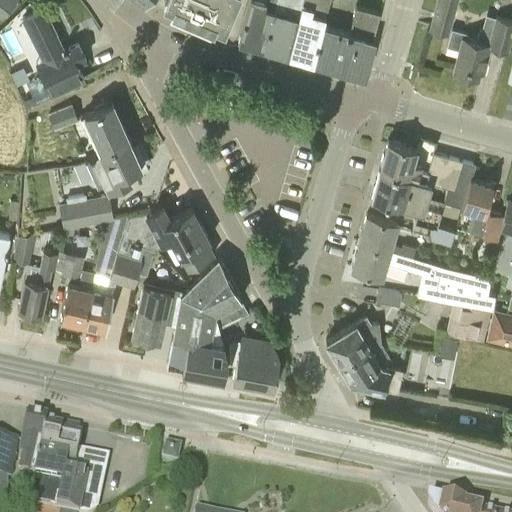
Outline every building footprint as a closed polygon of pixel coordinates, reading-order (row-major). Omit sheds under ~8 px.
[(13,0),(9,0),(0,9),(0,11),(6,17),(18,4),(13,0)] [(0,0),(0,9),(8,0),(0,0)] [(170,14),(185,20),(209,30),(213,21),(223,25),(233,0),(164,0),(174,5),(170,14)] [(247,0),(246,4),(238,38),(261,44),(273,0),(247,0)] [(273,0),(261,44),(285,51),(299,0),(273,0)] [(299,0),(285,51),(311,58),(320,24),(326,0),(299,0)] [(447,32),(455,0),(437,0),(430,27),(447,32)] [(311,58),(313,58),(314,59),(314,58),(329,62),(329,63),(338,65),(339,65),(363,72),(363,73),(373,39),(372,39),(379,11),(355,5),(348,31),(320,24),(311,58)] [(36,101),(66,85),(84,77),(77,62),(86,57),(78,40),(68,45),(67,43),(63,46),(64,48),(61,49),(55,36),(58,35),(43,7),(21,19),(42,56),(38,58),(45,72),(26,81),(36,101)] [(482,71),(490,46),(507,49),(511,31),(511,19),(495,14),(495,16),(485,13),(481,27),(479,27),(475,40),(467,37),(468,32),(451,27),(447,44),(459,47),(453,69),(477,75),(478,70),(479,70),(482,71)] [(98,149),(128,136),(112,101),(82,115),(98,149)] [(68,104),(46,113),(53,128),(74,118),(68,104)] [(137,144),(133,146),(128,136),(98,149),(98,150),(85,157),(92,173),(99,170),(108,189),(130,179),(127,171),(141,165),(140,164),(145,162),(137,144)] [(431,183),(446,187),(447,185),(453,186),(460,159),(433,152),(427,172),(419,169),(421,163),(412,161),(416,147),(388,139),(380,168),(431,181),(431,183)] [(447,185),(446,187),(443,201),(459,206),(468,176),(471,177),(475,164),(460,159),(453,186),(447,185)] [(425,205),(431,183),(431,181),(380,168),(371,198),(416,210),(414,218),(432,223),(436,224),(440,209),(425,205)] [(501,222),(503,213),(486,208),(493,184),(471,177),(468,176),(459,206),(461,207),(461,208),(473,211),(468,230),(496,237),(498,231),(501,222)] [(65,224),(88,220),(112,216),(108,194),(84,198),(83,194),(65,197),(66,202),(61,203),(65,224)] [(511,201),(507,200),(503,213),(501,222),(498,231),(511,234),(511,201)] [(143,245),(154,247),(165,241),(172,238),(180,254),(188,267),(214,252),(207,240),(209,239),(191,206),(169,218),(161,204),(152,208),(126,214),(115,252),(140,259),(143,245)] [(411,253),(413,246),(402,243),(401,245),(388,242),(393,220),(367,212),(360,239),(411,253)] [(137,271),(140,259),(115,252),(126,214),(104,219),(94,270),(108,273),(108,277),(133,284),(137,271)] [(454,230),(436,224),(432,223),(428,237),(450,243),(454,230)] [(0,276),(9,231),(0,228),(0,276)] [(18,235),(14,259),(27,261),(34,232),(18,235)] [(488,290),(490,275),(444,261),(411,253),(360,239),(352,266),(381,275),(385,261),(420,271),(417,294),(462,301),(490,306),(492,306),(495,292),(488,290)] [(76,244),(61,241),(59,254),(56,269),(62,270),(61,273),(79,277),(83,255),(74,253),(76,244)] [(143,245),(140,259),(137,271),(147,273),(154,247),(143,245)] [(50,267),(56,269),(59,254),(57,253),(44,251),(37,281),(24,278),(17,308),(41,313),(50,267)] [(241,298),(218,255),(188,284),(179,293),(211,299),(209,312),(241,298)] [(81,267),(79,277),(67,275),(59,317),(82,322),(90,286),(93,269),(81,267)] [(163,321),(169,290),(142,285),(138,304),(137,304),(131,333),(159,339),(163,321)] [(103,292),(104,289),(90,286),(82,322),(105,327),(111,293),(103,292)] [(401,291),(397,290),(377,287),(375,301),(399,304),(401,291)] [(181,368),(211,373),(223,376),(226,356),(219,328),(218,329),(209,312),(211,299),(179,293),(169,345),(185,348),(181,368)] [(218,329),(219,328),(248,312),(241,298),(209,312),(218,329)] [(483,339),(490,306),(462,301),(455,332),(483,339)] [(489,336),(511,341),(511,314),(495,311),(489,336)] [(371,321),(369,317),(367,314),(325,339),(338,359),(367,342),(369,346),(380,339),(380,340),(382,340),(379,335),(378,321),(371,321)] [(235,363),(232,377),(273,385),(275,374),(284,375),(286,365),(277,364),(279,355),(272,340),(241,334),(235,363)] [(443,336),(441,350),(454,352),(456,338),(443,336)] [(350,380),(396,388),(400,368),(382,361),(391,356),(382,340),(380,340),(380,339),(369,346),(367,342),(338,359),(350,380)] [(46,421),(28,417),(23,441),(25,442),(21,459),(23,460),(15,493),(30,497),(45,425),(46,421)] [(94,511),(105,459),(77,454),(80,436),(77,435),(78,427),(57,423),(57,427),(45,425),(30,497),(28,506),(56,511),(55,511),(94,511)] [(0,511),(7,511),(6,478),(9,479),(17,441),(0,437),(0,511)] [(165,446),(162,460),(176,463),(179,449),(165,446)] [(488,511),(479,510),(428,499),(427,504),(432,511),(488,511)]
